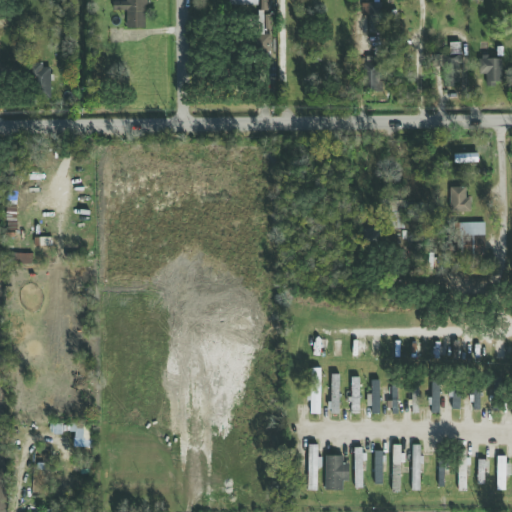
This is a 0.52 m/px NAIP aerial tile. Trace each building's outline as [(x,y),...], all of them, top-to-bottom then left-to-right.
[(146,28),(145,0),(126,0),(126,2),(113,2),(113,11),(126,11),(126,29),(146,28)] [(361,4),(362,16),(368,16),(368,34),(382,34),(381,3),(361,4)] [(461,86),(460,43),(449,43),(449,57),(442,57),(443,86),(461,86)] [(480,76),(485,76),(486,86),(502,85),(501,57),(480,58),(480,76)] [(50,65),(35,66),(36,98),(51,97),(50,65)] [(6,235),(17,235),(15,180),(4,180),(6,235)] [(450,212),(470,212),(470,198),(466,198),(465,187),(450,188),(450,212)] [(406,229),(405,201),(389,202),(390,230),(406,229)] [(484,223),(458,224),(459,256),(485,255),(484,223)] [(380,229),(362,229),(362,240),(380,241),(380,229)] [(32,255),(12,254),(12,263),(31,264),(32,255)] [(319,415),(320,370),(311,370),(309,414),(319,415)] [(339,375),(330,375),(330,415),(339,415),(339,375)] [(359,414),(359,378),(350,378),(350,414),(359,414)] [(379,381),(371,381),(371,414),(380,414),(379,381)] [(430,413),(439,413),(440,383),(431,383),(430,413)] [(452,409),(459,410),(460,389),(452,389),(452,409)] [(317,491),(317,467),(321,467),(321,457),(317,457),(317,445),(308,445),(307,491),(317,491)] [(419,445),(411,445),(412,491),(420,491),(419,445)] [(391,493),(400,493),(401,446),(392,446),(391,493)] [(354,488),(363,488),(363,448),(353,448),(354,488)] [(374,485),(383,485),(383,451),(374,452),(374,485)] [(467,491),(467,459),(465,459),(465,451),(457,451),(457,491),(467,491)] [(447,455),(438,455),(438,487),(444,487),(443,471),(448,471),(447,455)] [(343,457),(325,456),(325,491),(343,491),(343,482),(348,482),(348,463),(343,463),(343,457)] [(509,476),(509,457),(497,457),(496,491),(505,491),(505,476),(509,476)] [(476,485),(485,485),(486,461),(477,460),(476,485)]
